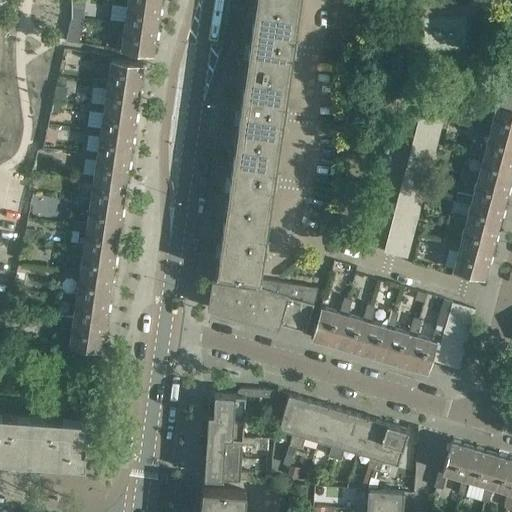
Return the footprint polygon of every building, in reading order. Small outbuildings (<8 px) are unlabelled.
[(73,0),(68,39),(81,40),(85,0),(73,0)] [(127,5),(125,20),(124,23),(156,28),(160,4),(128,0),(111,0),(112,3),(127,5)] [(255,0),(255,3),(298,10),(299,0),(255,0)] [(298,10),(255,3),(245,70),(289,77),(298,10)] [(123,29),(121,48),(153,53),(156,28),(124,23),(125,20),(109,19),(108,26),(123,29)] [(96,52),(96,54),(94,62),(109,64),(107,78),(107,82),(139,86),(143,62),(110,57),(111,55),(96,52)] [(289,77),(245,70),(236,137),(279,144),(289,77)] [(106,87),(104,102),(103,106),(136,110),(139,86),(107,82),(107,78),(92,77),(91,84),(106,87)] [(66,87),(56,85),(52,100),(64,102),(66,87)] [(426,86),(423,99),(446,105),(450,92),(426,86)] [(511,91),(501,89),(497,102),(496,105),(511,109),(511,91)] [(511,109),(496,105),(497,102),(482,97),(479,106),(494,110),(490,124),(489,129),(511,134),(511,109)] [(423,99),(420,111),(443,117),(446,105),(423,99)] [(103,111),(100,126),(100,129),(132,134),(136,110),(103,106),(104,102),(88,102),(88,109),(103,111)] [(420,111),(417,122),(440,128),(443,117),(420,111)] [(417,122),(414,133),(437,140),(440,128),(417,122)] [(511,134),(489,129),(490,124),(475,122),(473,129),(488,133),(484,148),(483,152),(511,159),(511,134)] [(99,135),(97,150),(97,153),(129,158),(132,134),(100,129),(100,126),(85,125),(84,133),(99,135)] [(414,133),(411,145),(434,152),(437,140),(414,133)] [(279,144),(236,137),(226,204),(269,211),(279,144)] [(411,145),(408,157),(431,163),(434,152),(411,145)] [(484,148),(469,145),(467,152),(481,156),(478,171),(477,174),(508,184),(511,169),(511,159),(483,152),(484,148)] [(96,159),(94,174),(94,176),(126,181),(129,158),(97,153),(97,150),(82,149),(81,156),(96,159)] [(431,163),(408,157),(405,168),(428,175),(431,163)] [(425,186),(428,175),(405,168),(402,180),(425,186)] [(508,184),(477,174),(478,171),(463,168),(461,176),(475,179),(472,194),(471,198),(502,206),(508,184)] [(94,174),(78,172),(77,180),(92,183),(90,197),(90,201),(122,205),(126,181),(94,176),(94,174)] [(402,180),(399,192),(422,198),(425,186),(402,180)] [(399,192),(396,203),(419,209),(422,198),(399,192)] [(471,198),(472,194),(456,192),(454,199),(469,203),(465,217),(465,221),(496,230),(502,206),(471,198)] [(90,197),(75,196),(74,204),(89,206),(87,221),(86,225),(119,230),(122,205),(90,201),(90,197)] [(396,203),(393,215),(416,221),(419,209),(396,203)] [(269,211),(226,204),(217,271),(260,277),(269,211)] [(393,215),(390,226),(413,232),(416,221),(393,215)] [(463,226),(459,241),(458,244),(489,253),(496,230),(465,221),(465,217),(450,215),(448,222),(463,226)] [(87,221),(71,220),(70,227),(86,230),(83,245),(83,249),(115,254),(119,230),(86,225),(87,221)] [(390,226),(387,238),(410,244),(413,232),(390,226)] [(34,229),(26,228),(24,238),(32,239),(34,229)] [(410,244),(387,238),(384,250),(407,256),(410,244)] [(458,244),(459,241),(444,238),(442,245),(457,249),(452,269),(483,277),(489,253),(458,244)] [(83,245),(68,244),(67,252),(82,254),(80,269),(80,272),(112,277),(115,254),(83,249),(83,245)] [(80,269),(64,267),(63,275),(79,277),(77,292),(76,296),(108,301),(112,277),(80,272),(80,269)] [(217,271),(216,278),(212,278),(208,306),(278,328),(280,322),(305,330),(318,287),(217,271)] [(14,279),(12,288),(22,290),(24,281),(14,279)] [(423,301),(425,293),(417,290),(415,298),(423,301)] [(77,292),(61,291),(60,299),(75,301),(73,316),(73,320),(105,325),(108,301),(76,296),(77,292)] [(311,336),(335,344),(345,312),(348,313),(351,299),(344,296),(340,311),(321,306),(311,336)] [(452,301),(449,313),(472,320),(476,308),(452,301)] [(345,312),(335,344),(358,350),(367,319),(371,320),(375,305),(367,303),(363,318),(348,313),(345,312)] [(367,319),(358,350),(381,357),(390,326),(394,327),(398,312),(390,310),(386,325),(371,320),(367,319)] [(440,311),(437,324),(444,326),(448,313),(440,311)] [(449,313),(445,325),(468,332),(472,320),(449,313)] [(73,320),(73,316),(58,315),(56,322),(72,325),(69,344),(101,349),(105,325),(73,320)] [(390,326),(381,357),(404,364),(413,333),(417,334),(420,319),(413,317),(409,332),(394,327),(390,326)] [(413,333),(404,364),(428,371),(431,359),(435,347),(437,340),(440,341),(442,336),(445,326),(444,326),(437,324),(435,324),(431,338),(417,334),(413,333)] [(445,326),(442,336),(465,343),(468,332),(445,325),(445,326)] [(437,340),(435,347),(461,355),(465,343),(442,336),(440,341),(437,340)] [(435,347),(431,359),(458,367),(461,355),(435,347)] [(238,388),(237,390),(237,393),(245,394),(257,395),(257,388),(241,386),(239,387),(238,388)] [(257,388),(257,395),(273,396),(273,389),(257,388)] [(208,412),(206,433),(242,436),(245,394),(237,393),(235,393),(214,392),(214,395),(209,395),(208,412)] [(288,392),(278,426),(293,430),(289,442),(288,442),(285,450),(292,452),(294,444),(308,398),(288,392)] [(308,398),(294,444),(301,446),(305,434),(318,438),(328,403),(308,398)] [(328,403),(318,438),(332,442),(328,454),(334,456),(348,409),(328,403)] [(348,409),(334,456),(340,458),(344,446),(358,450),(368,415),(348,409)] [(0,412),(0,457),(15,459),(19,414),(0,412)] [(19,414),(15,459),(44,461),(43,463),(57,464),(57,462),(84,464),(85,450),(86,450),(87,442),(85,441),(87,419),(19,414)] [(388,421),(368,415),(358,450),(371,454),(367,466),(374,468),(388,421)] [(408,427),(388,421),(374,468),(380,469),(383,457),(398,462),(408,427)] [(206,433),(205,454),(241,456),(242,442),(254,443),(254,436),(242,436),(206,433)] [(254,443),(254,447),(267,448),(268,437),(254,436),(254,443)] [(438,469),(434,484),(443,487),(447,472),(462,477),(465,478),(474,446),(451,439),(442,470),(438,469)] [(465,478),(462,477),(458,492),(466,494),(471,479),(485,483),(489,485),(498,453),(474,446),(465,478)] [(289,463),(292,452),(285,450),(282,461),(289,463)] [(489,485),(485,483),(481,499),(489,501),(493,486),(508,490),(511,492),(511,488),(511,457),(498,453),(489,485)] [(205,454),(204,476),(223,477),(223,476),(240,478),(252,478),(252,471),(240,470),(241,456),(205,454)] [(297,476),(300,467),(291,465),(288,474),(297,476)] [(244,511),(246,489),(202,486),(200,511),(244,511)] [(355,502),(354,508),(402,511),(404,490),(368,487),(367,503),(355,502)]
